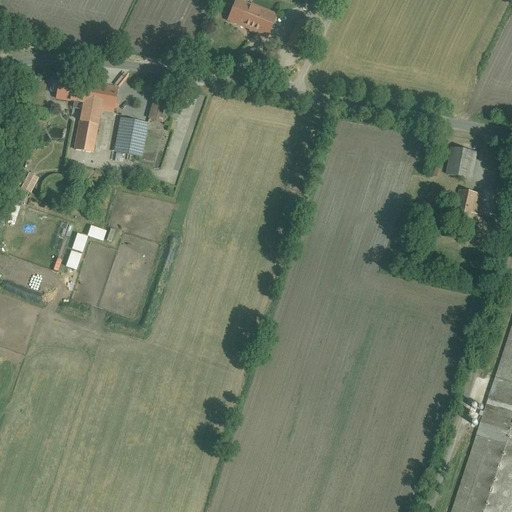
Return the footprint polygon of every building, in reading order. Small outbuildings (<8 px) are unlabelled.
[(270,16),(231,0),(223,20),(262,37),(270,16)] [(316,8),(319,0),(306,0),(305,3),(316,8)] [(299,50),(304,25),(291,22),(285,47),(299,50)] [(110,116),(115,94),(58,82),(54,102),(78,107),(70,148),(90,152),(97,114),(110,116)] [(171,101),(154,97),(148,121),(165,125),(171,101)] [(147,128),(119,122),(113,151),(141,157),(147,128)] [(476,155),(452,150),(446,178),(471,183),(476,155)] [(44,185),(44,193),(50,200),(59,201),(66,196),(69,188),(64,178),(54,176),(47,179),(44,185)] [(477,223),(483,198),(460,193),(455,218),(477,223)] [(511,511),(511,325),(452,511),(511,511)]
